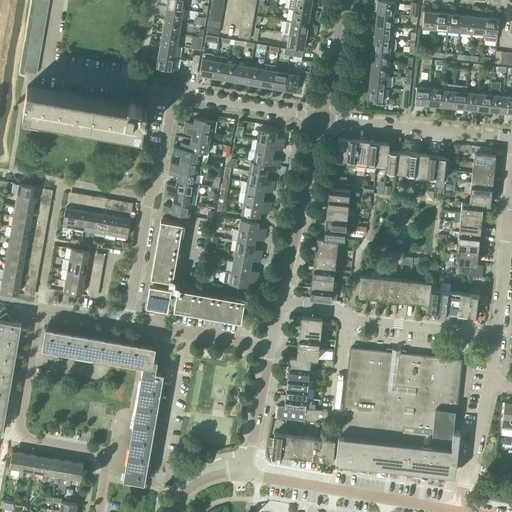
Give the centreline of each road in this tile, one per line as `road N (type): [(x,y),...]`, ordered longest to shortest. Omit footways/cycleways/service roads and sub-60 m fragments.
road 1 (residential): [(98,511),(106,466),(100,454),(22,435),(39,308)]
road 2 (tertiary): [(460,509),(245,470)]
road 3 (residential): [(148,199),(62,185),(39,308)]
road 4 (residential): [(174,90),(52,70),(45,57),(56,0)]
road 5 (residential): [(511,139),(323,117)]
road 6 (residential): [(279,300),(323,117)]
road 7 (residential): [(498,339),(341,320)]
road 8 (residential): [(323,117),(174,90)]
road 9 (residential): [(162,470),(186,332)]
road 10 (residential): [(460,509),(492,385)]
road 11 (residential): [(245,470),(270,345)]
